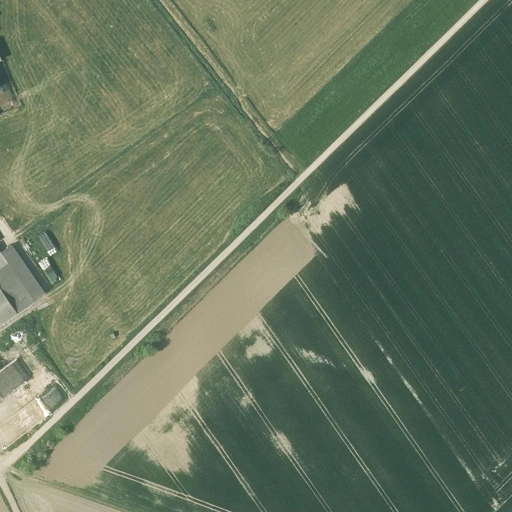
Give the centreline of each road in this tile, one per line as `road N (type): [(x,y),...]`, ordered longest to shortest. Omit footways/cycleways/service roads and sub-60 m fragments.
road 1 (track): [(484,0),(0,466)]
road 2 (track): [(157,0),(300,180)]
road 3 (track): [(2,466),(116,511)]
